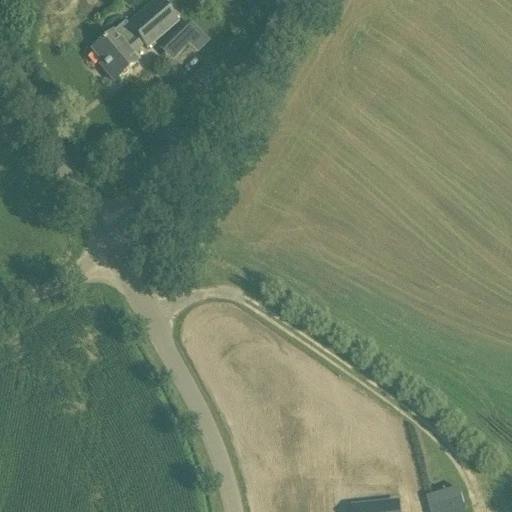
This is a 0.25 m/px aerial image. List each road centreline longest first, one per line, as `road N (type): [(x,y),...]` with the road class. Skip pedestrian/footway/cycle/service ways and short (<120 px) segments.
road 1 (unclassified): [(99,232),(209,146),(296,0)]
road 2 (tertiary): [(233,511),(215,449),(116,262)]
road 3 (tertiary): [(99,232),(0,56)]
road 4 (unclassified): [(0,314),(116,262)]
